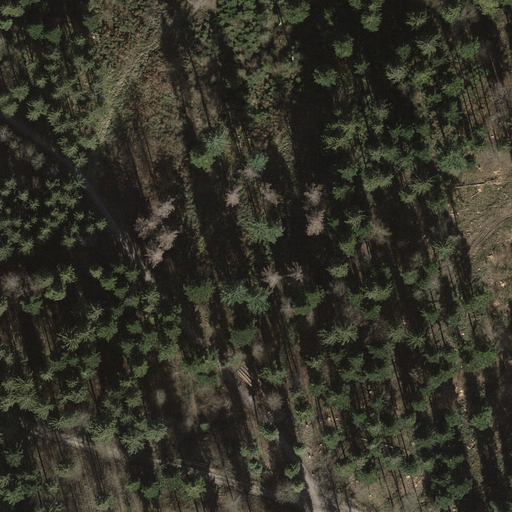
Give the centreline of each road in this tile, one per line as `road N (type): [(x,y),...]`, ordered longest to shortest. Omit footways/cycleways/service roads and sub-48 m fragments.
road 1 (track): [(0,410),(102,449),(351,511)]
road 2 (track): [(0,113),(83,178),(148,281),(202,346)]
road 3 (track): [(202,346),(286,446),(323,511)]
